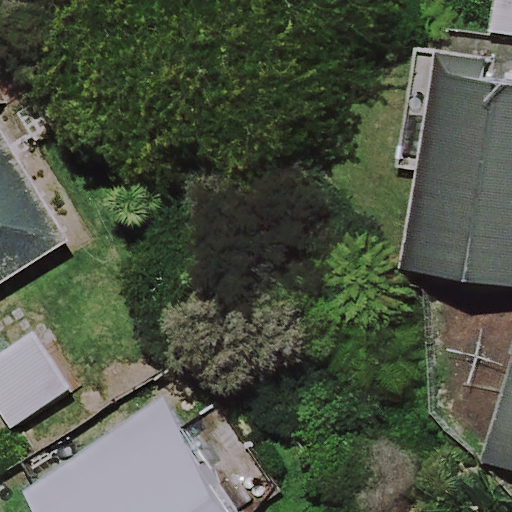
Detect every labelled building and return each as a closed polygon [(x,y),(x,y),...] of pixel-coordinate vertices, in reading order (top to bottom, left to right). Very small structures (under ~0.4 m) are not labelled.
[(511,0),(508,0),(502,48),(511,49),(511,0)] [(409,276),(511,288),(511,61),(411,49),(395,183),(420,186),(409,276)] [(0,298),(80,249),(0,118),(0,298)] [(78,398),(40,336),(0,360),(0,410),(15,436),(78,398)] [(511,472),(511,362),(487,467),(511,472)] [(253,511),(174,389),(21,489),(35,511),(253,511)]
